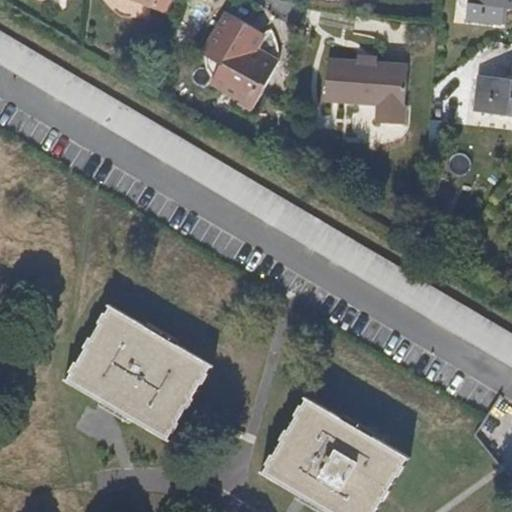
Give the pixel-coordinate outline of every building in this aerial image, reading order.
[(160,11),(167,0),(148,0),(146,3),(160,11)] [(511,8),(511,0),(467,0),(465,21),(500,25),(502,7),(511,8)] [(276,63),(249,47),(257,31),(224,11),(207,40),(212,46),(203,55),(201,57),(199,67),(207,78),(222,88),(220,93),(233,100),(243,106),(254,88),(259,91),(276,63)] [(256,50),(263,36),(257,31),(249,47),(256,50)] [(0,32),(0,63),(511,372),(511,340),(488,326),(350,243),(230,171),(122,105),(23,46),(0,32)] [(203,55),(212,46),(207,40),(198,52),(203,55)] [(402,126),(406,65),(377,63),(355,61),(327,58),(324,98),(375,103),(373,123),(402,126)] [(475,77),(471,113),(511,116),(511,72),(511,81),(475,77)] [(222,88),(207,78),(207,77),(203,82),(220,93),(222,88)] [(246,113),(259,91),(254,88),(243,106),(233,100),(232,104),(246,113)] [(115,303),(69,377),(170,439),(198,394),(216,364),(115,303)] [(311,398),(265,474),(327,511),(376,511),(410,458),(311,398)]
